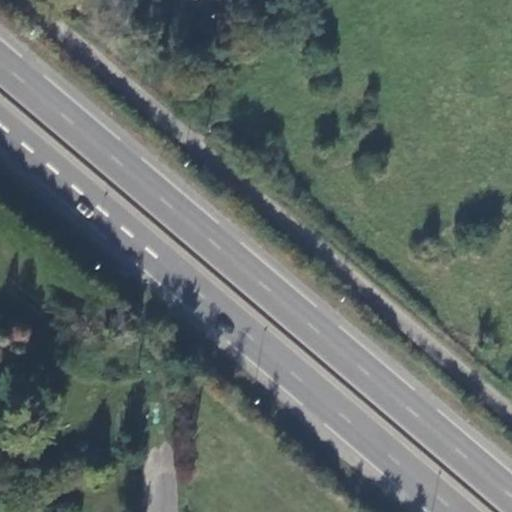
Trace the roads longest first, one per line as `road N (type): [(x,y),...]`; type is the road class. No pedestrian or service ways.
road 1 (trunk): [(511,495),(0,60)]
road 2 (residential): [(24,0),(511,416)]
road 3 (trunk): [(0,122),(460,511)]
